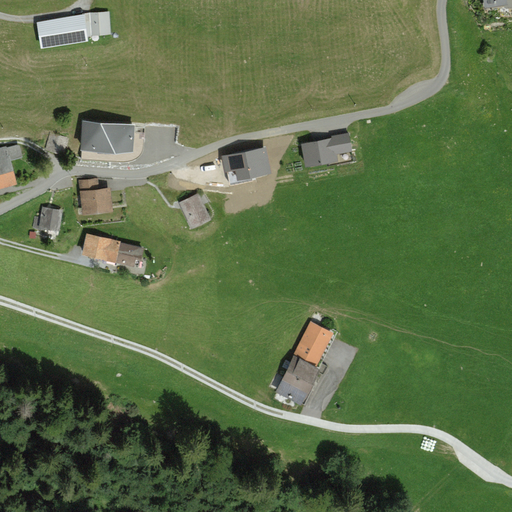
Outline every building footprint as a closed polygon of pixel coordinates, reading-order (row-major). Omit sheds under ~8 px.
[(511,0),(484,0),(485,7),(505,6),(505,10),(511,9),(511,0)] [(111,12),(41,21),(44,46),(114,37),(111,12)] [(134,122),(83,119),(81,144),(132,148),(134,122)] [(331,136),(302,141),(306,162),(338,156),(337,151),(353,148),(350,130),(331,133),(331,136)] [(23,144),(0,150),(0,188),(20,183),(13,158),(26,154),(23,144)] [(81,180),(84,212),(116,209),(113,176),(81,180)] [(202,190),(183,200),(197,227),(216,217),(202,190)] [(45,205),(43,226),(62,228),(64,208),(45,205)] [(148,249),(89,234),(84,254),(143,269),(148,249)] [(331,333),(311,323),(277,391),(300,402),(316,370),(314,368),(331,333)]
